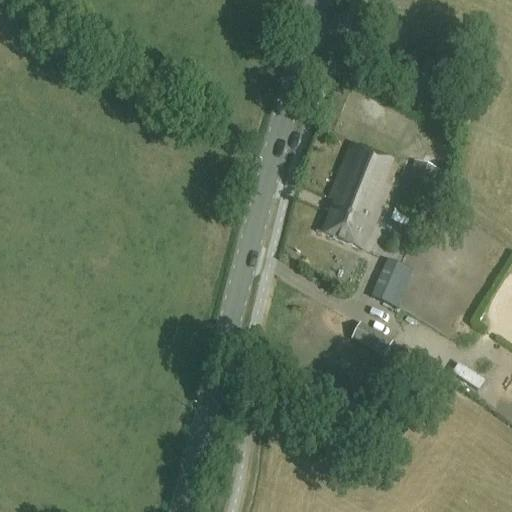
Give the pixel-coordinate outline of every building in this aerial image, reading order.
[(329,213),(325,211),(317,233),(364,252),(399,167),(352,148),(330,200),(334,202),(329,213)] [(421,219),(440,172),(414,160),(395,209),(421,219)] [(396,250),(400,240),(391,236),(387,247),(396,250)] [(396,311),(413,272),(388,260),(370,299),(396,311)] [(352,341),(376,355),(384,359),(393,343),(360,325),(352,341)] [(408,359),(393,385),(423,403),(439,377),(408,359)]
